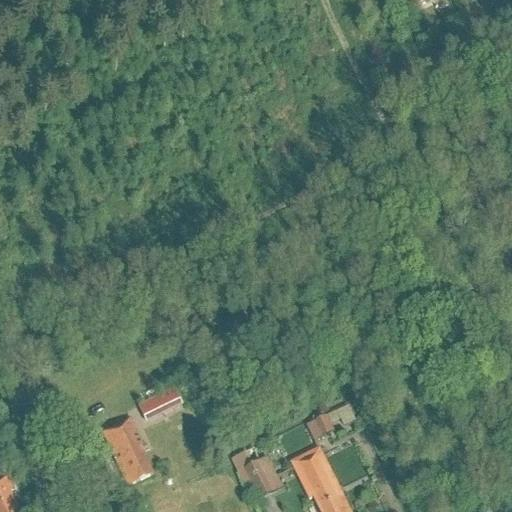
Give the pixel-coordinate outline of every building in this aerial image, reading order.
[(407,0),(413,11),(428,4),(437,0),(407,0)] [(182,410),(174,392),(156,401),(164,418),(182,410)] [(310,421),(311,423),(312,426),(305,429),(313,445),(334,435),(330,427),(339,423),(342,430),(353,424),(346,410),(324,420),(322,416),(310,421)] [(130,422),(102,435),(127,489),(152,477),(142,454),(144,453),(130,422)] [(349,511),(319,451),(291,465),(309,502),(314,500),(320,511),(349,511)] [(259,464),(248,469),(242,457),(230,464),(245,493),(268,482),(259,464)] [(8,479),(0,482),(0,511),(18,511),(10,495),(14,493),(8,479)]
